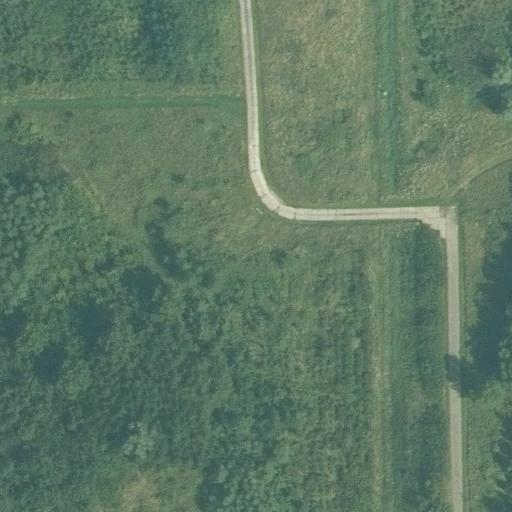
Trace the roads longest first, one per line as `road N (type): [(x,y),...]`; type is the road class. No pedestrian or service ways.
road 1 (track): [(457,511),(450,221),(303,220),(273,208),(254,179),(242,0)]
road 2 (unknown): [(0,106),(251,99)]
